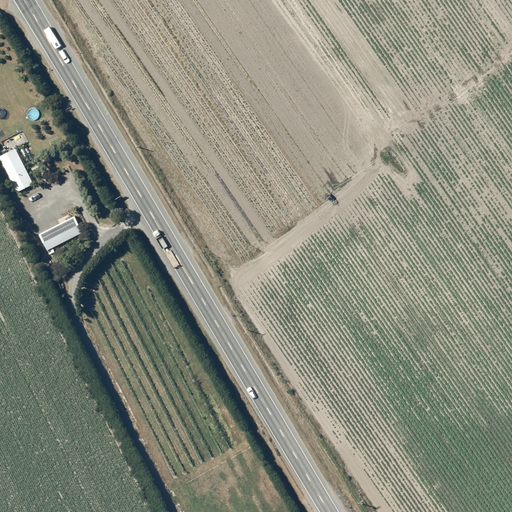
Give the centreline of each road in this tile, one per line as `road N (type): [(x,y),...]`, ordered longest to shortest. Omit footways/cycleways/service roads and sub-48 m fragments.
road 1 (secondary): [(23,0),(324,511)]
road 2 (unknown): [(177,511),(78,317),(75,295),(94,249),(146,208)]
